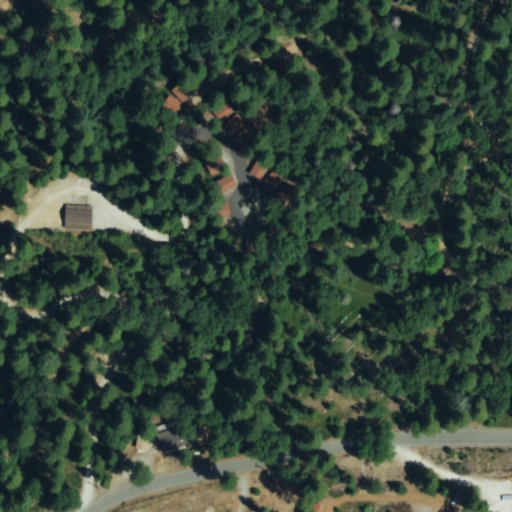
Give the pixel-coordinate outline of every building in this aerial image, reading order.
[(182,84),(190,95),(181,101),(174,90),(182,84)] [(168,99),(181,107),(176,116),(163,107),(168,99)] [(221,122),(214,113),(225,104),(232,112),(221,122)] [(233,134),(226,126),(237,117),(244,125),(233,134)] [(249,127),(257,134),(248,146),(239,139),(249,127)] [(218,159),(224,169),(212,177),(205,166),(218,159)] [(259,161),(268,167),(258,180),(249,174),(259,161)] [(275,171),(283,178),(273,188),(265,181),(275,171)] [(217,183),(229,177),(234,188),(223,194),(217,183)] [(280,203),(279,192),(293,190),(294,202),(280,203)] [(215,219),(214,207),(227,206),(227,218),(215,219)] [(66,229),(67,207),(91,208),(90,231),(66,229)] [(289,235),(277,230),(281,220),(293,225),(289,235)] [(263,235),(273,232),(277,244),(268,248),(263,235)] [(248,238),(258,239),(257,252),(247,251),(248,238)] [(162,452),(159,434),(194,429),(197,446),(162,452)] [(139,430),(149,430),(147,450),(138,449),(139,430)]
